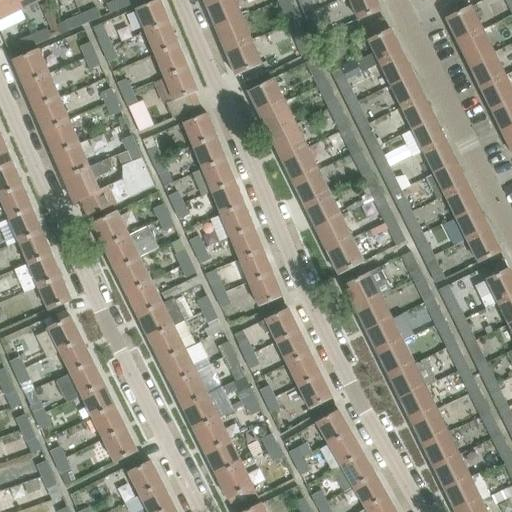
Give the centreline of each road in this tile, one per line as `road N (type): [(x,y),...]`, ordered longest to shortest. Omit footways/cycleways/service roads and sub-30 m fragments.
road 1 (residential): [(423,511),(309,298),(180,0)]
road 2 (residential): [(201,511),(118,351),(0,84)]
road 3 (residential): [(511,236),(396,0)]
